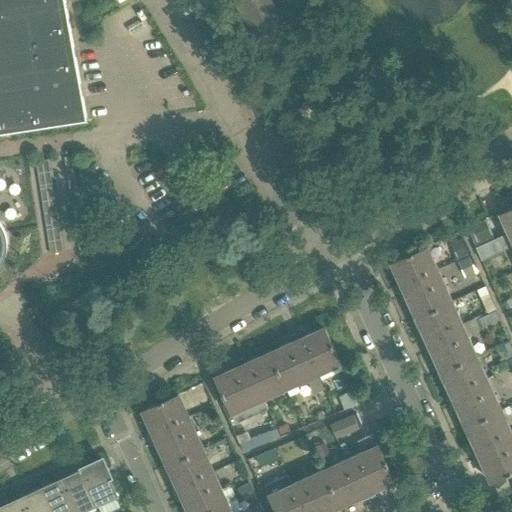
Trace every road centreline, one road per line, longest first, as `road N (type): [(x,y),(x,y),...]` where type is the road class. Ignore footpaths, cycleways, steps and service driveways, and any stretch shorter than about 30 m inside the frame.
road 1 (unclassified): [(316,264),(156,0)]
road 2 (residential): [(460,505),(338,251)]
road 3 (residential): [(99,393),(316,264)]
road 4 (residential): [(338,251),(511,149)]
road 5 (residential): [(155,511),(99,393)]
